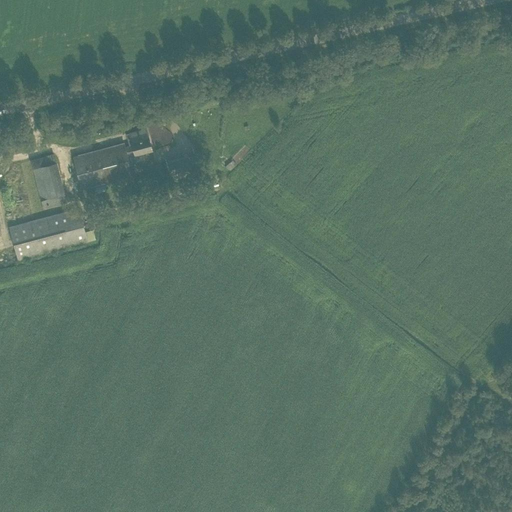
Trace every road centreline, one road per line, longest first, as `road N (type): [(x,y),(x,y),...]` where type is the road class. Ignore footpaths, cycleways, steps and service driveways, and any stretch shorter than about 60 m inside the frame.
road 1 (tertiary): [(0,110),(488,0)]
road 2 (track): [(511,346),(459,393),(393,511)]
